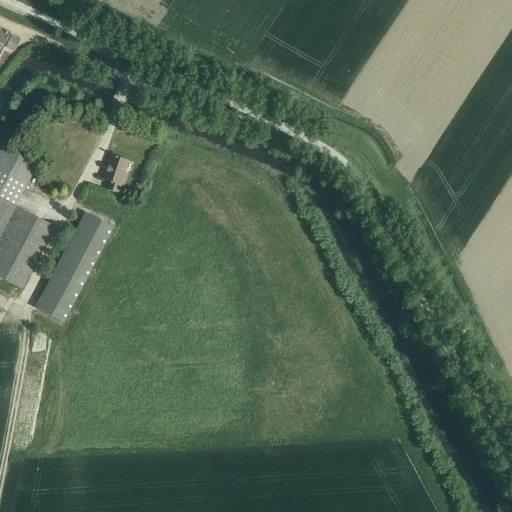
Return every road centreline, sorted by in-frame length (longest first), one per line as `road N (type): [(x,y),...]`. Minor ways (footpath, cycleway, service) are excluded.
road 1 (tertiary): [(511,467),(356,178),(338,158),(273,122)]
road 2 (track): [(115,111),(251,175),(282,200),(301,191)]
road 3 (unclassified): [(273,122),(128,79),(92,40)]
road 4 (tertiary): [(273,122),(92,40)]
road 5 (track): [(27,324),(0,481)]
road 6 (track): [(152,67),(166,63),(238,81),(271,105),(283,128)]
road 7 (track): [(303,138),(358,149),(396,197),(411,187)]
